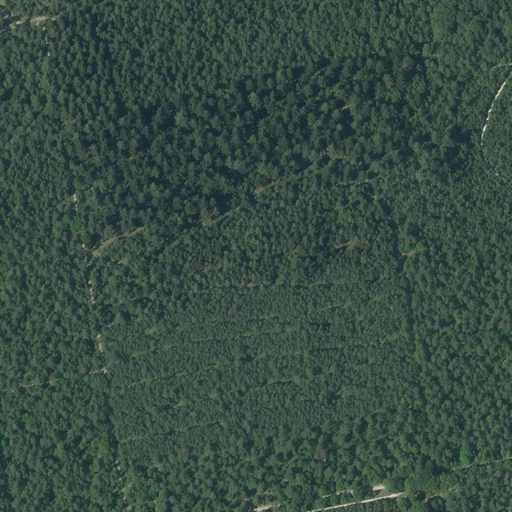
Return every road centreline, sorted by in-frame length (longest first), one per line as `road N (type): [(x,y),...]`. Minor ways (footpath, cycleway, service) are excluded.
road 1 (track): [(103,373),(41,24)]
road 2 (track): [(401,259),(97,333)]
road 3 (track): [(244,511),(511,464)]
road 4 (track): [(432,481),(401,259)]
road 5 (track): [(401,259),(332,112)]
road 6 (track): [(126,511),(103,373)]
